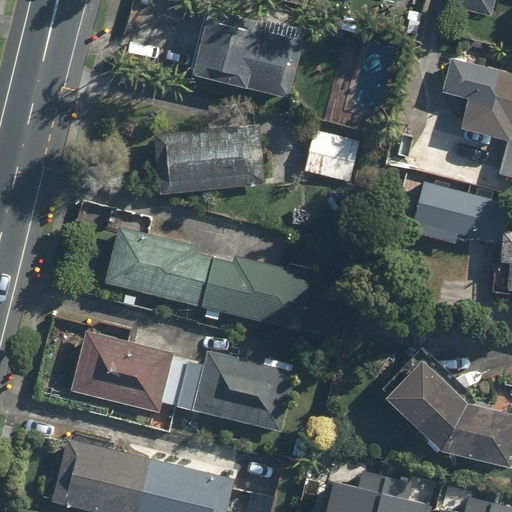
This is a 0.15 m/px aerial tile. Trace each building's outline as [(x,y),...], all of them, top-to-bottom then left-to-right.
[(456,0),(455,4),(495,14),(498,0),(456,0)] [(210,8),(193,69),(292,96),(309,35),(210,8)] [(511,71),(455,56),(446,90),(473,97),(465,126),(511,138),(502,172),(511,174),(511,71)] [(164,193),(269,182),(263,122),(158,133),(164,193)] [(363,139),(315,129),(306,174),(354,184),(363,139)] [(511,197),(511,186),(427,173),(416,236),(464,244),(465,238),(504,245),(511,197)] [(122,225),(108,280),(305,330),(319,276),(237,255),(236,258),(199,248),(200,245),(122,225)] [(178,350),(89,329),(74,392),(163,413),(178,350)] [(190,361),(180,402),(285,430),(300,372),(212,350),(208,365),(190,361)] [(511,459),(511,410),(465,397),(421,356),(386,394),(444,446),(511,465),(511,459)] [(229,511),(238,477),(67,435),(51,499),(103,511),(229,511)] [(325,511),(431,511),(434,504),(409,497),(413,483),(364,470),(360,485),(334,478),(325,511)] [(439,511),(511,511),(511,507),(471,497),(467,511),(441,505),(439,511)]
